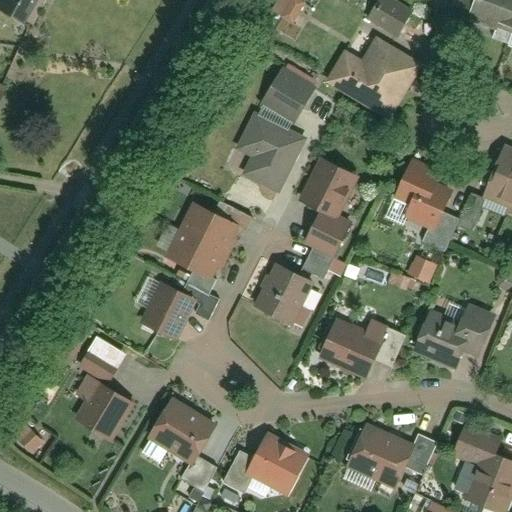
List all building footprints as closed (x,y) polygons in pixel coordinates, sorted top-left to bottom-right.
[(0,0),(0,19),(18,27),(32,0),(0,0)] [(406,44),(423,16),(395,0),(380,0),(368,21),(406,44)] [(511,0),(471,0),(464,19),(511,37),(511,0)] [(344,52),(324,84),(386,122),(422,65),(377,37),(361,63),(344,52)] [(292,124),(315,88),(284,68),(261,104),(292,124)] [(225,169),(275,192),(304,134),(254,113),(225,169)] [(511,203),(511,154),(504,151),(487,194),(511,204),(511,203)] [(307,244),(333,257),(346,230),(334,224),(357,177),(320,158),(299,201),(323,213),(307,244)] [(402,217),(434,230),(453,189),(399,168),(388,197),(407,205),(402,217)] [(238,226),(189,202),(160,259),(210,282),(238,226)] [(290,326),(310,280),(274,264),(252,308),(290,326)] [(172,341),(193,299),(158,283),(136,322),(172,341)] [(456,322),(425,311),(407,351),(454,370),(462,351),(478,357),(495,319),(465,308),(456,322)] [(382,341),(329,318),(313,356),(363,379),(382,341)] [(110,441),(136,399),(89,374),(75,396),(85,402),(74,420),(110,441)] [(192,466),(213,424),(165,397),(144,439),(192,466)] [(341,466),(394,487),(411,444),(361,424),(341,466)] [(283,495),(304,455),(265,434),(243,474),(283,495)] [(504,511),(511,490),(511,462),(472,446),(454,491),(504,511)]
